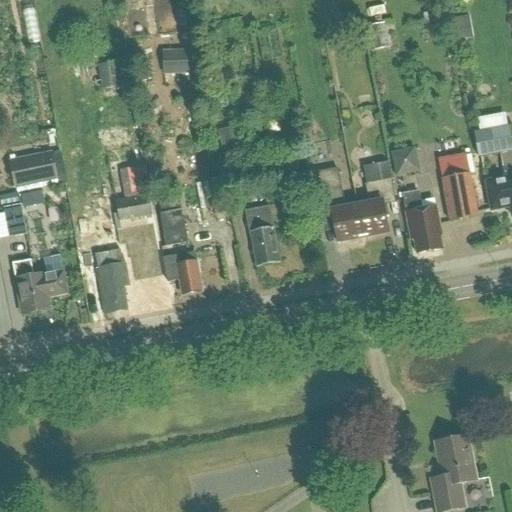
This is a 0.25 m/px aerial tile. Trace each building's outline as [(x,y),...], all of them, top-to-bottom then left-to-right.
[(469,18),(450,21),(454,42),(473,39),(469,18)] [(385,25),(369,28),(373,51),(389,49),(385,25)] [(163,76),(197,74),(196,50),(162,52),(163,76)] [(224,158),(244,154),(239,127),(219,132),(224,158)] [(511,127),(474,134),(479,159),(511,152),(511,127)] [(14,190),(58,181),(52,153),(8,161),(14,190)] [(451,224),(478,218),(465,156),(438,162),(451,224)] [(357,199),(364,239),(389,234),(384,207),(396,204),(388,164),(364,169),(367,185),(365,185),(367,197),(357,199)] [(511,166),(503,168),(502,169),(504,178),(486,182),(490,204),(508,200),(511,217),(511,216),(511,166)] [(125,200),(146,197),(141,168),(121,172),(125,200)] [(364,239),(357,199),(356,199),(357,207),(346,209),(338,170),(312,175),(321,220),(333,218),(338,244),(364,239)] [(44,205),(42,192),(21,197),(24,209),(44,205)] [(119,223),(152,217),(148,196),(115,202),(119,223)] [(422,212),(419,199),(405,202),(407,215),(413,243),(415,243),(418,254),(444,249),(442,236),(443,235),(437,209),(422,212)] [(9,238),(26,235),(21,207),(4,210),(9,238)] [(277,246),(269,208),(246,213),(251,235),(255,251),(256,251),(260,268),(279,264),(275,246),(277,246)] [(167,247),(188,243),(182,211),(161,215),(167,247)] [(113,267),(111,253),(96,256),(98,269),(97,270),(105,316),(129,311),(124,288),(130,287),(126,264),(113,267)] [(201,293),(196,263),(195,254),(164,259),(168,284),(179,282),(182,296),(201,293)] [(34,277),(31,261),(13,264),(23,315),(51,310),(49,299),(64,296),(67,292),(64,276),(60,273),(45,276),(44,275),(34,277)] [(436,511),(447,511),(466,508),(461,484),(477,481),(468,436),(434,443),(441,478),(430,480),(436,511)]
